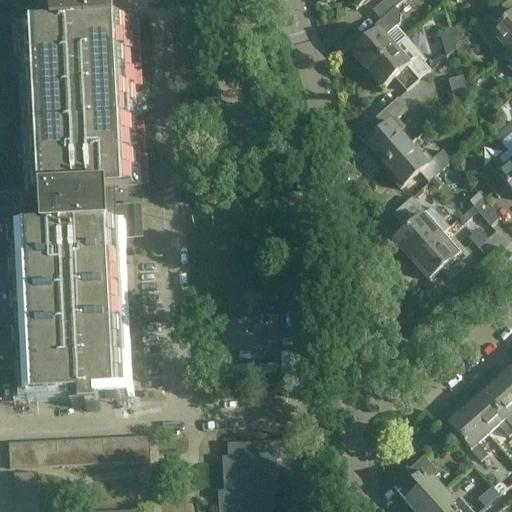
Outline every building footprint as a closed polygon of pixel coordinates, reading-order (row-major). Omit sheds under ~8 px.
[(0,366),(15,366),(15,370),(15,373),(15,380),(16,386),(16,390),(16,400),(34,399),(38,399),(50,398),(60,398),(70,397),(78,397),(79,409),(97,408),(96,396),(99,396),(111,395),(115,395),(133,394),(132,384),(132,374),(131,354),(130,344),(130,334),(129,324),(129,314),(128,304),(128,294),(127,284),(126,274),(126,258),(122,258),(121,243),(120,224),(117,224),(116,209),(115,204),(115,193),(135,192),(140,192),(139,173),(136,173),(128,21),(113,22),(112,0),(50,0),(51,14),(52,25),(15,27),(17,46),(20,46),(27,176),(28,195),(24,196),(6,197),(0,196),(0,366)] [(350,0),(352,1),(349,4),(356,12),(370,0),(350,0)] [(352,56),(367,74),(394,50),(406,40),(397,30),(400,27),(404,20),(395,11),(408,0),(388,0),(373,14),(381,23),(374,29),(378,33),(375,35),(372,31),(360,41),(364,45),(352,56)] [(501,44),(509,53),(511,49),(511,18),(506,24),(496,13),(475,32),(493,51),(501,44)] [(394,50),(367,74),(383,92),(395,81),(407,94),(430,74),(418,60),(421,57),(406,40),(394,50)] [(364,150),(383,172),(410,148),(399,136),(405,131),(397,122),(407,113),(398,102),(374,123),(383,134),(364,150)] [(410,148),(383,172),(401,193),(420,176),(429,186),(453,165),(443,154),(433,163),(426,154),(420,160),(410,148)] [(511,165),(506,170),(499,162),(480,179),(498,201),(509,191),(511,194),(511,165)] [(412,263),(443,236),(412,200),(393,218),(394,219),(395,218),(401,225),(400,226),(401,227),(402,227),(407,232),(395,243),(406,256),(407,255),(413,262),(412,263)] [(474,210),(491,230),(501,222),(484,202),(474,210)] [(443,236),(412,263),(413,264),(414,263),(419,269),(418,270),(430,283),(442,273),(450,282),(465,269),(457,260),(461,256),(460,255),(457,259),(447,247),(450,244),(443,236)] [(500,370),(494,376),(511,396),(511,372),(506,377),(500,370)] [(494,387),(483,398),(511,431),(511,396),(494,376),(489,381),(494,387)] [(466,401),(460,406),(489,438),(498,430),(508,441),(511,437),(511,431),(483,398),(472,407),(466,401)] [(489,438),(460,406),(454,411),(460,417),(448,428),(481,465),(488,459),(478,448),(489,438)] [(138,440),(126,441),(127,466),(139,465),(138,440)] [(149,440),(138,440),(139,465),(151,465),(149,440)] [(126,441),(114,442),(116,467),(127,466),(126,441)] [(103,442),(91,443),(92,468),(104,467),(103,442)] [(114,442),(103,442),(104,467),(116,467),(114,442)] [(79,443),(67,444),(69,469),(80,468),(79,443)] [(91,443),(79,443),(80,468),(92,468),(91,443)] [(56,444),(44,445),(45,470),(57,469),(56,444)] [(67,444),(56,444),(57,469),(69,469),(67,444)] [(44,445),(32,446),(33,471),(45,470),(44,445)] [(224,483),(270,480),(278,480),(277,464),(281,463),(281,462),(275,463),(274,446),(280,446),(280,445),(228,447),(229,465),(223,465),(224,483)] [(22,471),(20,446),(9,447),(10,472),(22,471)] [(32,446),(20,446),(22,471),(33,471),(32,446)] [(424,511),(445,494),(434,481),(440,477),(424,459),(410,472),(408,469),(394,482),(404,493),(398,498),(410,511),(424,511)] [(469,480),(477,488),(491,475),(483,467),(469,480)] [(14,477),(14,489),(38,488),(38,476),(14,477)] [(219,511),(273,511),(273,497),(277,497),(277,496),(271,496),(270,480),(224,483),(225,498),(219,499),(219,511)] [(14,489),(15,501),(39,500),(38,488),(14,489)] [(445,494),(424,511),(470,511),(461,501),(456,506),(445,494)] [(15,501),(15,511),(28,511),(40,511),(39,500),(15,501)]
